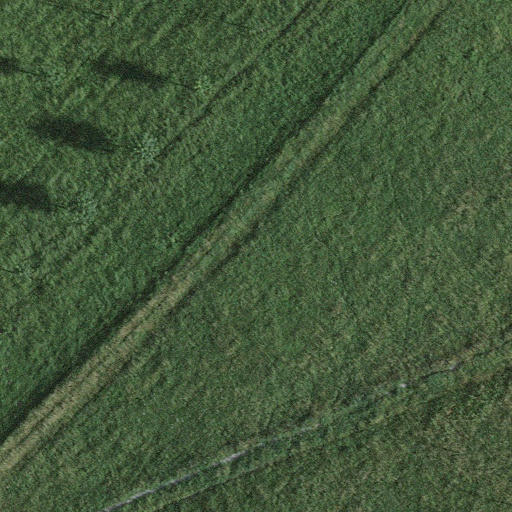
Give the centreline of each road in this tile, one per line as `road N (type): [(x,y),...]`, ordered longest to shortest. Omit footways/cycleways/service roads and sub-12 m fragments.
road 1 (track): [(0,492),(440,0)]
road 2 (track): [(129,511),(511,358)]
